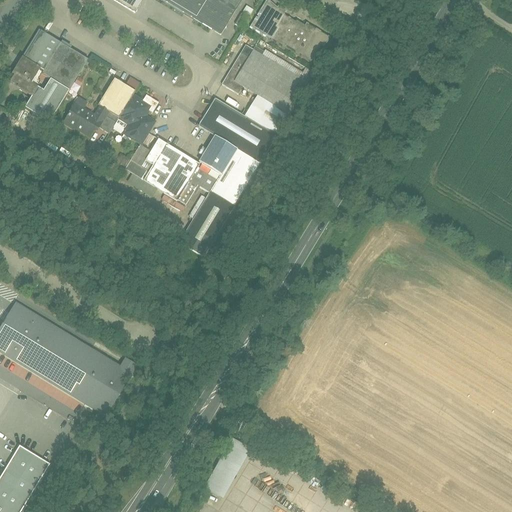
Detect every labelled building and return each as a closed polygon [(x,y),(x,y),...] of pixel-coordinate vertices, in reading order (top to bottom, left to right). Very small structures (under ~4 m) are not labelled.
[(112,0),(135,14),(142,0),(162,0),(220,35),(241,0),(112,0)] [(281,12),(264,3),(251,27),(304,56),(311,43),(317,47),(324,35),(305,24),(302,30),(278,17),(281,12)] [(249,11),(243,6),(233,20),(240,24),(249,11)] [(41,32),(10,82),(33,95),(24,110),(49,124),(87,60),(41,32)] [(206,190),(178,239),(201,252),(224,212),(235,218),(316,78),(303,70),(299,77),(254,51),(252,53),(244,48),(221,87),(238,97),(242,90),(255,98),(243,118),(214,102),(197,131),(214,140),(197,169),(152,143),(146,153),(138,149),(125,171),(178,202),(190,181),(206,190)] [(134,91),(138,84),(127,77),(123,85),(134,91)] [(78,98),(62,125),(88,141),(94,132),(97,134),(100,129),(109,135),(119,119),(130,125),(123,137),(139,146),(153,123),(144,118),(148,112),(152,114),(158,104),(146,96),(142,103),(132,97),(134,93),(113,80),(97,106),(78,98)] [(0,320),(0,349),(102,413),(127,372),(94,352),(12,301),(0,320)] [(217,499),(244,448),(226,439),(199,490),(217,499)] [(0,511),(21,511),(48,467),(19,450),(0,481),(0,511)]
